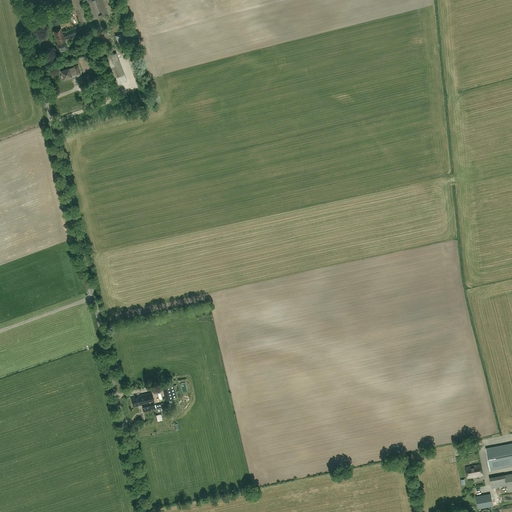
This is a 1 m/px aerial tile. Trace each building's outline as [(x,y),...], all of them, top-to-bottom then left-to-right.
[(89,21),(89,20),(81,0),(72,0),(80,23),(81,24),(89,21)] [(84,0),(91,19),(92,20),(113,13),(108,0),(84,0)] [(64,40),(79,35),(76,28),(62,33),(60,28),(53,31),(54,32),(53,32),(53,34),(54,34),(56,39),(62,37),(64,40)] [(88,37),(92,52),(111,45),(106,30),(93,35),(88,37)] [(129,31),(123,33),(115,36),(119,46),(126,43),(127,46),(134,44),(129,31)] [(62,37),(56,39),(58,44),(57,44),(59,51),(71,47),(69,42),(71,42),(70,38),(79,35),(64,40),(62,37)] [(113,87),(127,81),(116,53),(102,58),(112,85),(113,87)] [(70,69),(70,68),(61,71),(64,80),(72,77),(72,76),(76,74),(76,75),(81,74),(78,65),(74,67),(74,68),(70,69)] [(113,87),(112,85),(98,88),(99,94),(109,92),(114,92),(113,87)] [(176,398),(173,386),(163,388),(166,400),(176,398)] [(140,396),(132,399),(134,407),(142,405),(144,412),(155,409),(152,393),(140,395),(140,396)] [(511,466),(511,443),(486,448),(490,471),(511,466)] [(455,459),(449,459),(452,480),(457,480),(455,459)] [(481,464),(466,467),(468,478),(483,475),(481,464)] [(511,490),(511,473),(490,478),(492,489),(507,486),(508,491),(511,490)] [(493,506),(491,494),(476,497),(478,508),(493,506)]
